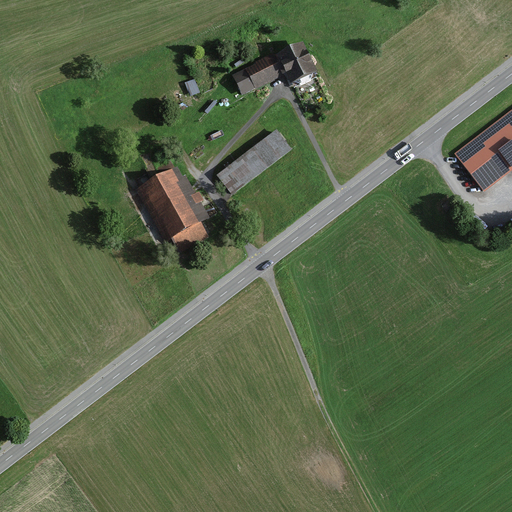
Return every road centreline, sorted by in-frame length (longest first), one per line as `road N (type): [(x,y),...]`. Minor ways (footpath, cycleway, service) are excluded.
road 1 (tertiary): [(511,73),(0,464)]
road 2 (track): [(261,265),(376,511)]
